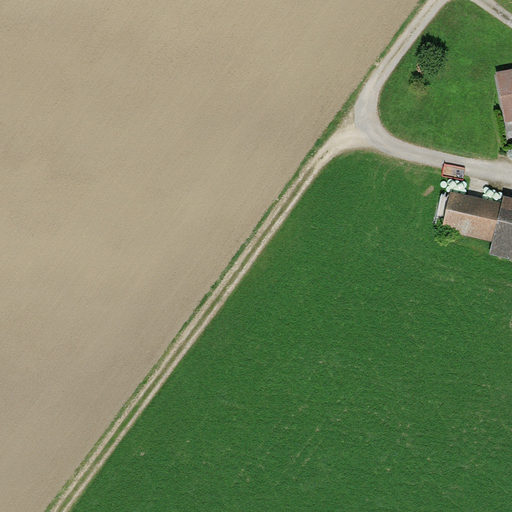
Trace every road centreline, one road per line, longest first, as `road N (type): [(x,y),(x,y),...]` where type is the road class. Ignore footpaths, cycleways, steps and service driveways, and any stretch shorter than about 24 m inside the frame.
road 1 (track): [(58,511),(340,132)]
road 2 (track): [(340,132),(438,0)]
